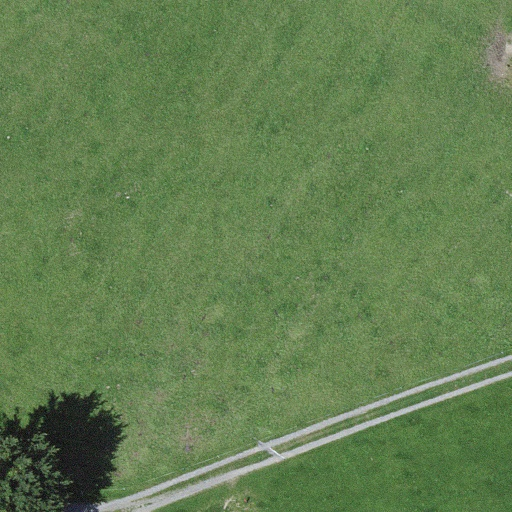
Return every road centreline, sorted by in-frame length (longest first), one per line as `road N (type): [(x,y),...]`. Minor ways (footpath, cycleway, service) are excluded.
road 1 (track): [(106,511),(511,370)]
road 2 (unclassified): [(106,511),(43,506),(0,461)]
